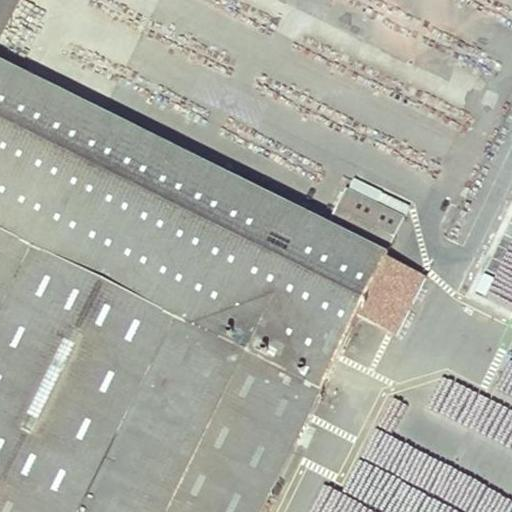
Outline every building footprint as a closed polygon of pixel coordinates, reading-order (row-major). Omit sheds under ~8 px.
[(0,0),(0,43),(21,0),(0,0)] [(319,239),(0,77),(0,511),(258,511),(349,327),(388,346),(417,287),(377,267),(319,239)] [(319,239),(377,267),(397,227),(340,198),(319,239)] [(425,484),(435,456),(373,432),(362,459),(425,484)] [(384,511),(321,492),(314,511),(384,511)]
